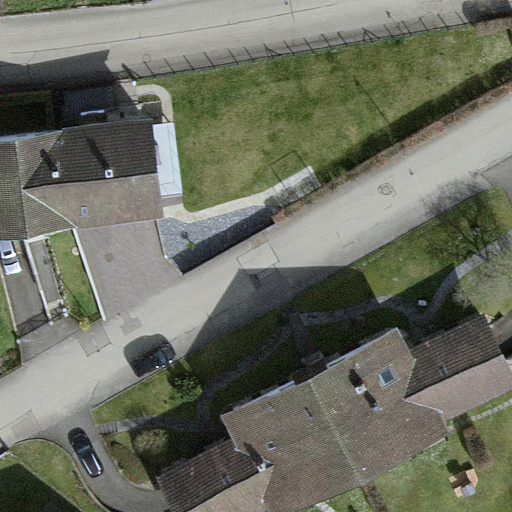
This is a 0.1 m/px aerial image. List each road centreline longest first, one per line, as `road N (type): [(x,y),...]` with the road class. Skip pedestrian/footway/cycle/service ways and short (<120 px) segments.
road 1 (residential): [(0,405),(511,93)]
road 2 (residential): [(379,0),(220,37),(0,55)]
